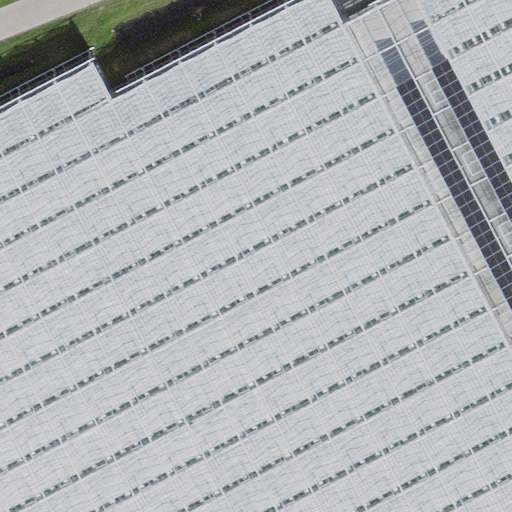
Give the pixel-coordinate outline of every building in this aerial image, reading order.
[(511,0),(359,0),(308,24),(341,96),(511,16),(511,0)] [(385,183),(511,125),(511,38),(352,111),(385,183)] [(0,95),(0,336),(305,195),(239,52),(127,103),(101,49),(0,95)] [(321,239),(0,376),(0,464),(353,312),(321,239)] [(511,254),(442,284),(480,372),(487,369),(511,427),(511,254)] [(370,333),(0,495),(0,511),(158,511),(402,406),(370,333)] [(422,434),(236,511),(444,511),(453,508),(422,434)]
